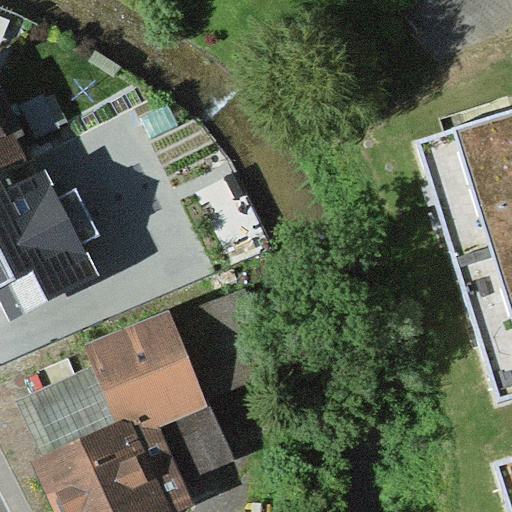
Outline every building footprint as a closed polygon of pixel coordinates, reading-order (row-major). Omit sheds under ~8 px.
[(0,172),(28,159),(18,139),(24,136),(0,86),(0,172)] [(511,95),(404,130),(492,402),(511,395),(511,95)] [(35,173),(28,159),(0,172),(0,298),(11,321),(100,278),(83,243),(60,198),(45,168),(35,173)] [(76,189),(60,198),(83,243),(99,235),(76,189)] [(118,421),(40,454),(32,457),(55,511),(177,511),(195,505),(185,481),(161,426),(211,405),(169,307),(84,343),(94,365),(118,421)] [(118,421),(94,365),(17,398),(40,454),(118,421)] [(161,426),(185,481),(235,459),(211,405),(161,426)] [(511,511),(511,439),(482,449),(500,511),(511,511)]
